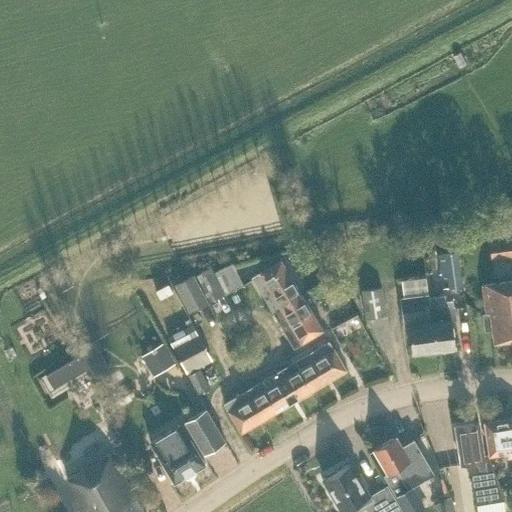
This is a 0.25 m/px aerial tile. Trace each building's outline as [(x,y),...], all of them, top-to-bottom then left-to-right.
[(511,213),(485,217),(487,233),(490,259),(511,255),(511,213)] [(439,225),(443,239),(451,237),(447,223),(439,225)] [(469,239),(466,223),(455,225),(459,242),(469,239)] [(461,285),(457,261),(456,251),(438,254),(441,277),(447,275),(448,287),(461,285)] [(273,311),(301,295),(280,260),(261,271),(260,271),(251,277),(272,312),(273,312),(273,311)] [(212,267),(211,267),(224,294),(225,294),(236,288),(243,284),(232,263),(225,266),(214,271),(212,267)] [(209,302),(210,301),(224,294),(211,267),(196,275),(209,302)] [(64,271),(53,277),(57,285),(68,278),(64,271)] [(174,284),(188,313),(189,313),(208,303),(193,274),(174,284)] [(511,280),(481,285),(485,313),(482,314),(484,329),(491,327),(493,343),(511,340),(511,280)] [(330,298),(341,292),(335,281),(322,287),(328,299),(330,298)] [(381,286),(361,289),(362,293),(364,308),(365,317),(386,314),(381,286)] [(433,351),(428,297),(428,294),(400,297),(402,313),(404,326),(408,325),(412,353),(433,351)] [(294,347),(322,330),(301,295),(273,311),(294,347)] [(455,319),(452,299),(445,300),(444,295),(428,297),(433,351),(455,348),(451,320),(455,319)] [(186,373),(212,360),(197,333),(172,346),(186,373)] [(82,343),(98,369),(112,361),(96,335),(82,343)] [(325,381),(345,369),(328,341),(308,353),(294,362),(293,361),(310,390),(310,389),(325,381)] [(148,368),(170,355),(162,342),(140,356),(148,368)] [(79,355),(45,375),(53,387),(86,368),(79,355)] [(293,361),(259,382),(276,410),(310,390),(293,361)] [(198,393),(208,387),(199,370),(188,375),(198,393)] [(276,411),(276,410),(259,382),(223,403),(229,412),(240,431),(275,410),(276,411)] [(204,454),(224,441),(205,409),(184,421),(204,454)] [(511,417),(484,422),(489,455),(507,451),(508,456),(511,455),(511,417)] [(488,453),(483,454),(478,422),(455,426),(460,464),(469,463),(475,505),(503,500),(488,453)] [(150,442),(151,444),(153,448),(174,481),(204,463),(189,437),(180,424),(176,426),(150,442)] [(434,473),(416,444),(413,439),(401,447),(395,436),(372,449),(386,473),(383,475),(395,496),(434,473)] [(137,498),(130,487),(111,454),(110,454),(110,453),(66,479),(86,511),(142,511),(135,499),(137,498)] [(401,511),(386,486),(369,496),(364,487),(365,486),(356,473),(354,474),(348,463),(323,478),(342,511),(355,504),(358,510),(365,507),(368,511),(401,511)] [(449,496),(434,504),(438,511),(443,511),(452,507),(453,502),(449,496)]
